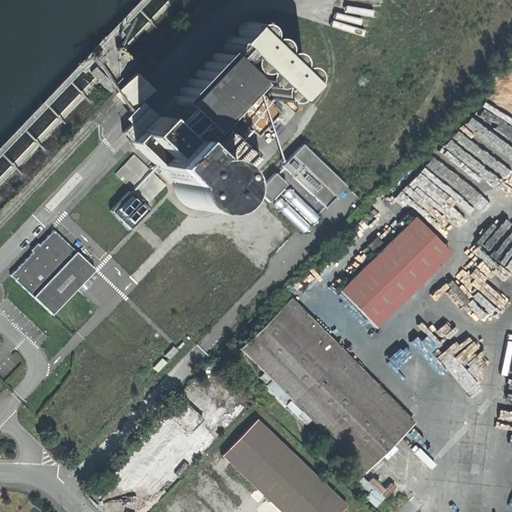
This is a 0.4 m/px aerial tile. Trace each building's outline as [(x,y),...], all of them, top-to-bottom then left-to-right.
[(244,43),(251,44),(256,40),(258,35),(257,28),(254,25),(249,23),(244,24),(239,28),(237,34),(239,39),(244,43)] [(259,57),(266,58),(272,54),(274,49),(273,43),(269,39),(265,37),(259,38),(254,42),(253,49),(254,53),(259,57)] [(229,58),(236,59),(242,55),(244,50),(243,44),(240,40),(235,38),(229,39),(224,43),(223,50),(224,54),(229,58)] [(169,101),(203,132),(251,83),(217,50),(169,101)] [(245,73),(252,73),(257,69),(260,65),(259,58),(255,54),(251,52),(245,53),(240,58),(239,64),(240,69),(245,73)] [(274,72),(281,73),(286,69),(288,64),(287,58),(284,54),(279,52),(274,53),(269,57),(267,64),(269,68),(274,72)] [(109,92),(113,87),(92,66),(87,70),(109,92)] [(289,87),(296,87),(301,83),(303,78),(302,72),(299,68),(294,66),(289,67),(284,72),(282,78),(284,82),(289,87)] [(259,88),(266,88),(272,84),(274,80),(273,73),(269,69),(265,67),(259,68),(254,73),(253,79),(254,83),(259,88)] [(131,109),(150,90),(133,74),(112,96),(120,104),(123,101),(131,109)] [(274,102),(282,103),(287,99),(289,94),(288,88),(285,84),(280,82),(275,83),(270,87),(268,94),(270,98),(274,102)] [(260,136),(282,113),(257,90),(236,113),(260,136)] [(120,132),(170,182),(172,190),(175,197),(180,204),(189,209),(201,211),(211,207),(220,200),(225,190),(259,153),(226,124),(196,154),(145,107),(120,132)] [(300,144),(279,166),(323,208),(344,186),(300,144)] [(451,152),(448,155),(442,150),(416,175),(426,186),(456,157),(451,152)] [(318,216),(285,187),(286,186),(272,173),(254,192),(268,205),(269,203),(302,233),(318,216)] [(129,230),(147,210),(127,192),(109,212),(129,230)] [(337,291),(373,327),(448,254),(413,218),(337,291)] [(51,316),(94,271),(53,231),(10,276),(30,295),(51,316)] [(289,299),(281,308),(403,432),(411,424),(289,299)] [(310,421),(362,473),(403,432),(281,308),(239,348),(263,373),(258,377),(265,385),(264,386),(281,404),(287,398),(291,402),(286,407),(305,426),(310,421)] [(167,360),(176,350),(170,345),(162,355),(167,360)] [(401,375),(414,363),(402,349),(389,361),(401,375)] [(140,484),(202,419),(183,400),(120,467),(129,475),(140,484)] [(276,511),(335,511),(343,505),(253,417),(216,455),(276,511)] [(201,447),(191,439),(149,482),(159,491),(201,447)] [(361,478),(357,482),(379,504),(394,489),(389,484),(382,491),(376,485),(370,479),(366,483),(361,478)]
